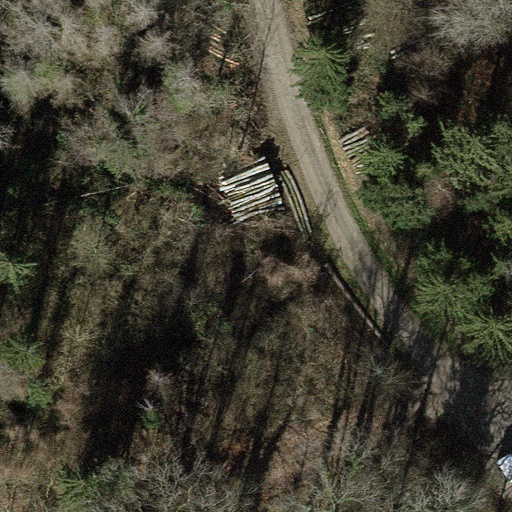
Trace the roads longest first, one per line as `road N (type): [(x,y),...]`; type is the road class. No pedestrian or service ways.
road 1 (track): [(471,415),(371,278),(315,168),(273,0)]
road 2 (track): [(471,415),(307,452),(151,511)]
